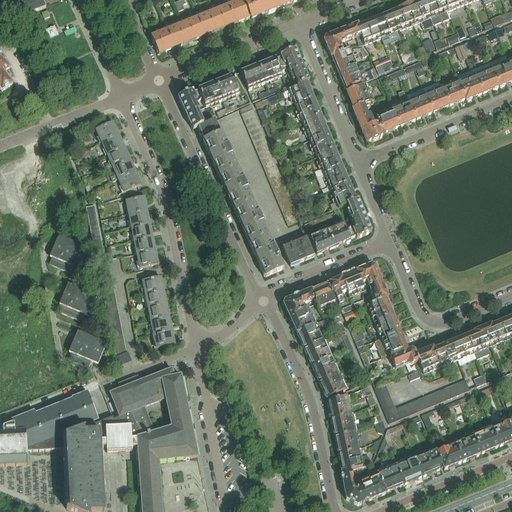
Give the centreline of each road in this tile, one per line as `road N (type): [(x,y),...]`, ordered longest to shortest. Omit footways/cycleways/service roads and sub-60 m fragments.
road 1 (residential): [(121,97),(166,201),(196,349)]
road 2 (residential): [(257,298),(159,81)]
road 3 (residential): [(334,511),(306,390),(257,298)]
road 4 (residential): [(390,242),(417,310),(436,324),(511,294)]
road 5 (residential): [(511,99),(359,163)]
road 6 (residential): [(226,511),(196,349)]
road 7 (residential): [(298,24),(359,163)]
road 8 (residential): [(159,81),(298,24)]
road 9 (residential): [(511,456),(376,511)]
road 10 (residential): [(257,298),(390,242)]
road 11 (residential): [(0,148),(121,97)]
